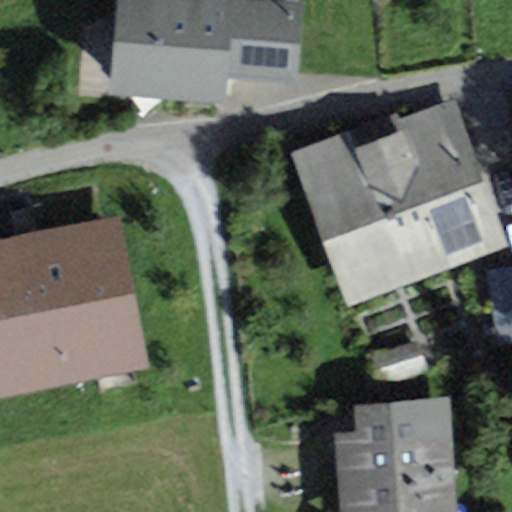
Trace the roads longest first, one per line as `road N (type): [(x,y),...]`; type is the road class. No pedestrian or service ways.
road 1 (residential): [(0,177),(93,151),(204,140),(366,98),(511,74)]
road 2 (track): [(242,511),(193,141)]
